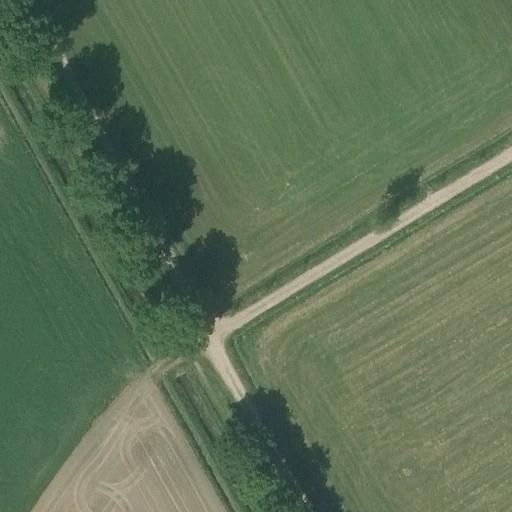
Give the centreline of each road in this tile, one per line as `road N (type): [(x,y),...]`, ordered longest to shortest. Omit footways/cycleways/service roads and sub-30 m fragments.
road 1 (track): [(209,334),(23,0)]
road 2 (track): [(209,334),(511,151)]
road 3 (track): [(307,511),(209,334)]
